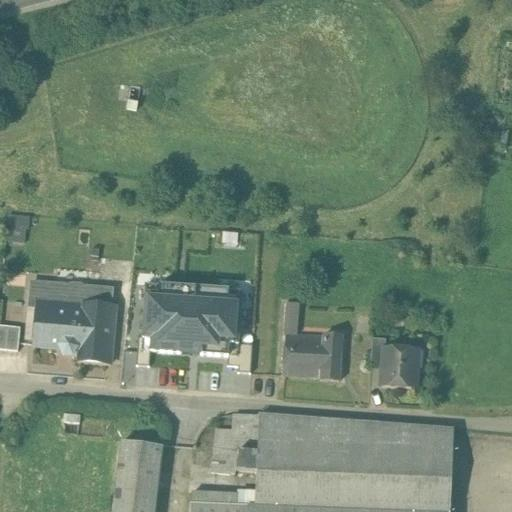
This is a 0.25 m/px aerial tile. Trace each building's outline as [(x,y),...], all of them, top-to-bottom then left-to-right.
[(137,104),(127,102),(125,111),(136,113),(137,104)] [(7,213),(4,238),(25,242),(29,216),(7,213)] [(80,287),(71,286),(68,287),(67,287),(40,285),(39,292),(29,292),(28,310),(27,310),(27,311),(36,312),(38,316),(36,340),(36,348),(68,351),(72,354),(72,358),(79,358),(78,363),(110,366),(115,309),(111,309),(112,291),(85,289),(85,288),(84,288),(80,287)] [(233,346),(233,301),(136,300),(136,340),(144,340),(144,354),(222,355),(222,345),(233,346)] [(286,305),(258,304),(258,303),(256,303),(255,306),(256,306),(255,318),(254,321),(255,321),(251,376),(283,378),(286,337),(287,322),(288,320),(287,320),(288,307),(289,307),(289,305),(286,304),(286,305)] [(0,349),(16,352),(19,328),(0,325),(0,349)] [(323,339),(286,337),(283,378),(320,380),(320,382),(339,383),(342,338),(323,337),(323,339)] [(385,341),(372,340),(370,368),(382,369),(384,349),(385,349),(385,341)] [(240,346),(238,369),(246,370),(249,347),(240,346)] [(385,349),(384,349),(382,369),(381,389),(415,391),(418,352),(385,349)] [(257,455),(260,417),(233,415),(232,432),(216,431),(212,474),(235,476),(235,473),(237,454),(257,455)] [(260,417),(257,455),(255,475),(256,475),(255,492),(254,509),(237,508),(237,497),(192,495),(191,511),(453,511),(461,432),(260,417)] [(154,511),(162,450),(122,445),(112,511),(154,511)] [(235,473),(255,475),(257,455),(237,454),(235,473)] [(255,492),(237,492),(237,497),(237,508),(254,509),(255,492)]
